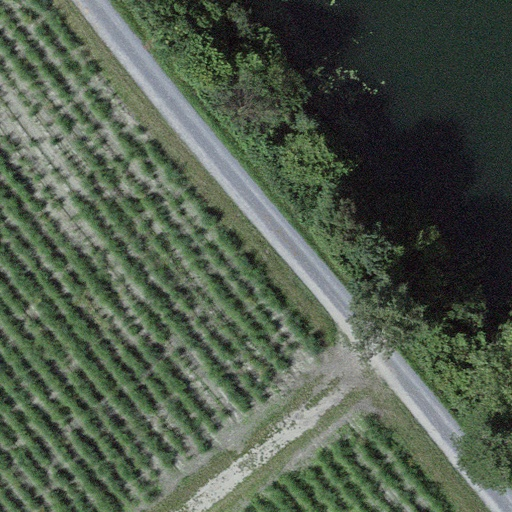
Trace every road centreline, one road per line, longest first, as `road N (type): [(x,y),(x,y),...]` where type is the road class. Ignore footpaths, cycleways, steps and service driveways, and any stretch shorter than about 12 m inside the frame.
road 1 (track): [(511,509),(389,365),(105,0)]
road 2 (track): [(389,365),(206,511)]
